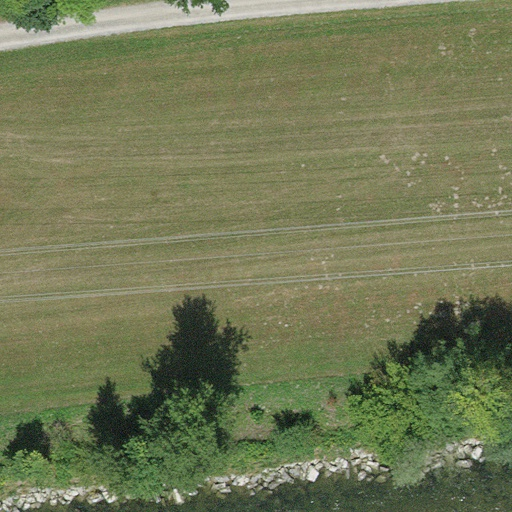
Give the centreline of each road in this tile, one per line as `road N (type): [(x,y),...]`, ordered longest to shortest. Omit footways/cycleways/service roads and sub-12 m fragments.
road 1 (unknown): [(511,5),(0,55)]
road 2 (track): [(381,0),(0,39)]
